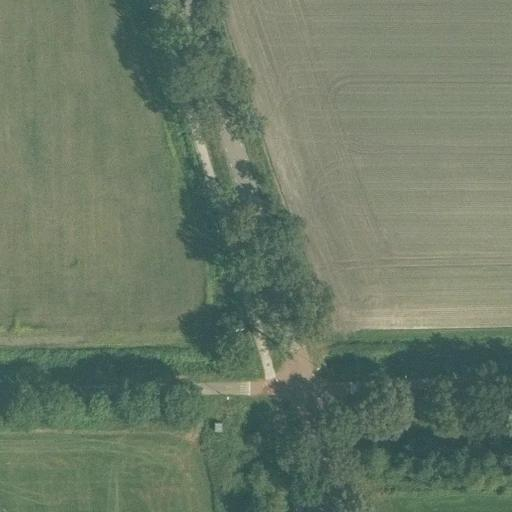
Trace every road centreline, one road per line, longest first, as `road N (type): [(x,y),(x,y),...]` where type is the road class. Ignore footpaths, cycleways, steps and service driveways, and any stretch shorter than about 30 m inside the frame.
road 1 (tertiary): [(299,386),(187,0)]
road 2 (unclassified): [(299,386),(0,397)]
road 3 (unclassified): [(299,386),(511,380)]
road 4 (tertiary): [(324,511),(299,386)]
